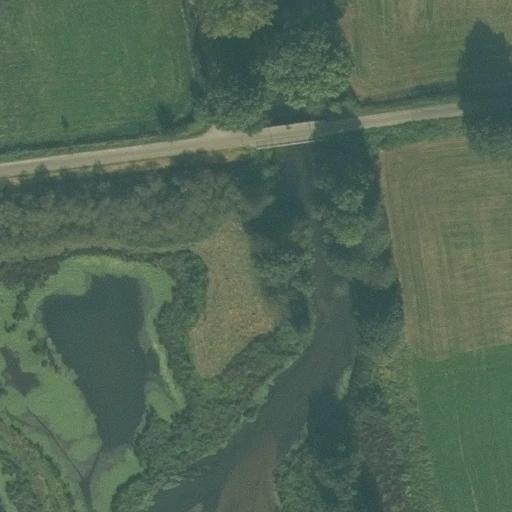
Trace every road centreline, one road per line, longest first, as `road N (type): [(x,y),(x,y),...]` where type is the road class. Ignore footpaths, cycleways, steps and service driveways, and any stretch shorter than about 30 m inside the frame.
road 1 (residential): [(0,170),(511,102)]
road 2 (track): [(230,139),(195,0)]
